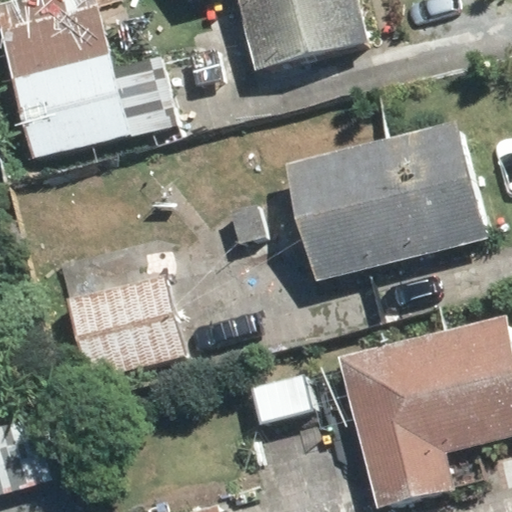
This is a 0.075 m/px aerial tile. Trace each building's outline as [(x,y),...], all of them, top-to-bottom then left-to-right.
[(106,0),(2,0),(52,161),(147,131),(106,0)] [(371,0),(209,0),(210,0),(255,0),(274,73),(383,46),(371,0)] [(471,124),(300,166),(329,283),(500,241),(471,124)] [(175,280),(83,303),(102,381),(194,357),(175,280)] [(466,461),(511,449),(511,317),(353,359),(392,511),(417,511),(475,497),(466,461)]
